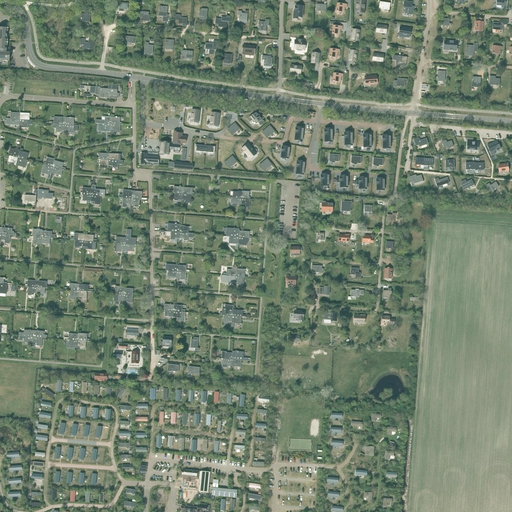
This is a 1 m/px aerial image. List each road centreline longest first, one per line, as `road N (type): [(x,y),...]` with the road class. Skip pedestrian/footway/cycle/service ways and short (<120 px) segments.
road 1 (unclassified): [(511,121),(46,67),(30,53),(24,18),(2,0)]
road 2 (track): [(51,507),(44,497),(47,453),(62,398),(113,407),(115,469)]
road 3 (track): [(142,124),(283,143),(289,119),(319,121)]
road 4 (track): [(231,439),(152,431),(152,409),(198,407),(233,417)]
road 5 (track): [(315,466),(338,472),(354,508),(367,510),(379,491),(379,448),(371,438),(358,439)]
